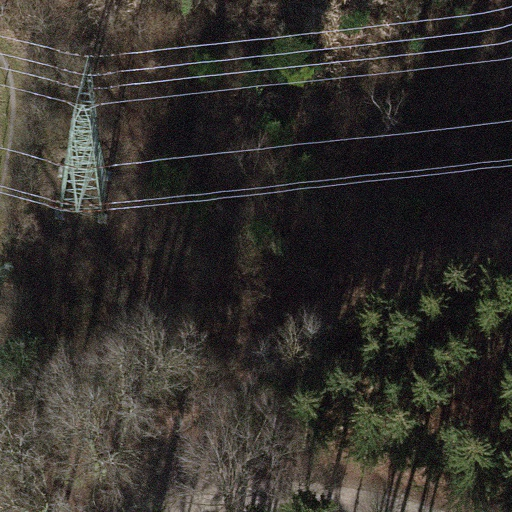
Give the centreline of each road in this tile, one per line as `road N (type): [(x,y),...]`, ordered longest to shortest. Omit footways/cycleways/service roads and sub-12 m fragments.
road 1 (track): [(131,511),(268,376),(511,228)]
road 2 (unclassified): [(403,511),(294,496),(207,511)]
